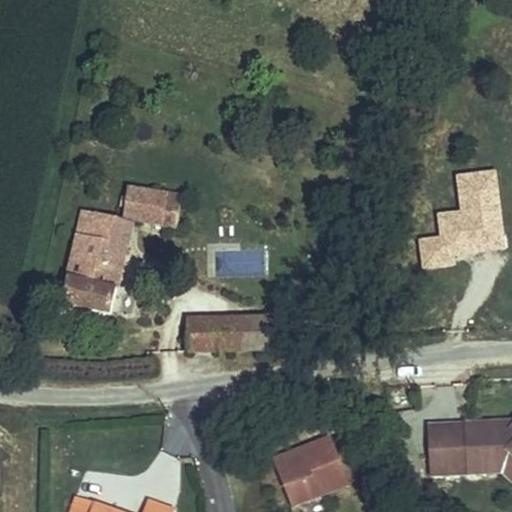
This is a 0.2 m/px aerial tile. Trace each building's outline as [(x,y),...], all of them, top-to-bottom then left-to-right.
[(125,194),(122,220),(178,227),(181,201),(125,194)] [(72,246),(126,253),(132,228),(77,221),(72,246)] [(72,246),(60,307),(110,317),(126,253),(72,246)] [(54,310),(50,330),(60,332),(63,311),(54,310)] [(264,352),(262,322),(186,324),(186,358),(264,352)] [(511,434),(510,437),(488,438),(485,438),(485,430),(464,431),(466,476),(487,475),(486,468),(490,468),(511,490),(511,434)] [(449,476),(447,431),(428,432),(429,477),(449,476)] [(466,476),(464,431),(447,431),(449,476),(466,476)] [(354,485),(332,433),(273,454),(294,508),(354,485)] [(136,511),(75,490),(67,511),(167,511),(171,503),(148,495),(142,511),(136,511)]
